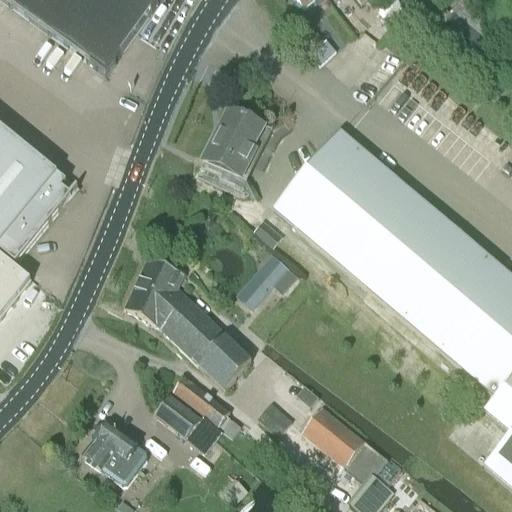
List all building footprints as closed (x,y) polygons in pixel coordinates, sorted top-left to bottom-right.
[(0,0),(0,2),(106,79),(162,0),(0,0)] [(294,0),(304,12),(319,0),(294,0)] [(472,51),(488,66),(496,74),(504,69),(498,57),(495,58),(478,43),(483,39),(470,29),(479,19),(459,3),(449,15),(432,3),(423,17),(443,29),(472,51)] [(309,59),(319,71),(338,56),(327,43),(322,47),(305,25),(290,39),(309,59)] [(271,134),(231,113),(216,144),(212,142),(202,163),(245,185),(271,134)] [(0,245),(55,177),(0,132),(0,245)] [(484,414),(508,435),(511,429),(511,283),(340,136),(273,214),(494,402),(484,414)] [(55,177),(0,245),(0,256),(15,269),(76,194),(55,177)] [(0,260),(0,323),(31,285),(0,260)] [(294,281),(271,261),(235,302),(252,316),(274,291),(281,297),(294,281)] [(169,312),(237,381),(250,366),(177,293),(184,280),(147,262),(135,287),(172,304),(169,312)] [(161,330),(224,396),(237,381),(169,312),(172,304),(135,287),(123,312),(161,330)] [(173,396),(218,432),(232,442),(240,432),(226,422),(230,417),(184,381),(173,396)] [(154,419),(185,444),(198,454),(213,435),(169,400),(154,419)] [(278,442),(283,437),(282,439),(282,442),(283,444),(284,447),(286,448),(287,449),(288,449),(290,449),(292,449),(295,448),(296,447),(299,444),(299,442),(299,439),(299,438),(298,437),(297,435),(295,433),(291,432),(290,432),(287,433),(286,434),(292,426),(271,407),(256,424),(278,442)] [(363,486),(384,461),(322,411),(300,438),(363,486)] [(511,429),(508,435),(511,438),(483,470),(511,494),(511,429)] [(97,445),(84,463),(101,476),(121,490),(127,490),(144,466),(146,462),(145,459),(135,452),(136,450),(108,430),(101,431),(101,430),(96,437),(97,444),(97,445)] [(346,507),(351,511),(382,511),(395,497),(389,493),(397,484),(404,476),(396,469),(382,487),(377,483),(370,479),(346,507)] [(323,511),(308,498),(296,511),(297,511),(323,511)]
